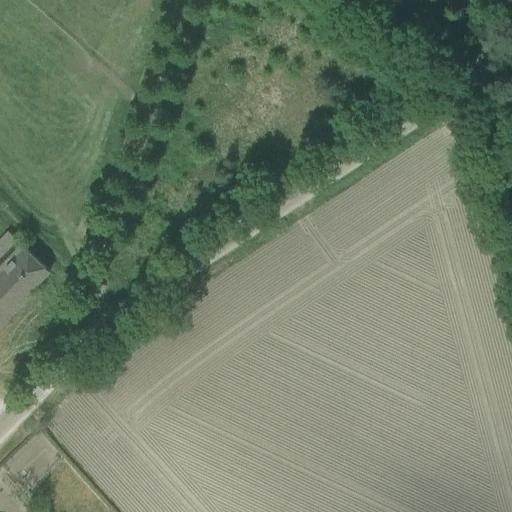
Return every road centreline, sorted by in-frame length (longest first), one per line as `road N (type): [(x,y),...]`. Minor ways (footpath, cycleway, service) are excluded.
road 1 (unclassified): [(0,426),(166,281),(511,52)]
road 2 (track): [(84,346),(119,215),(194,0)]
